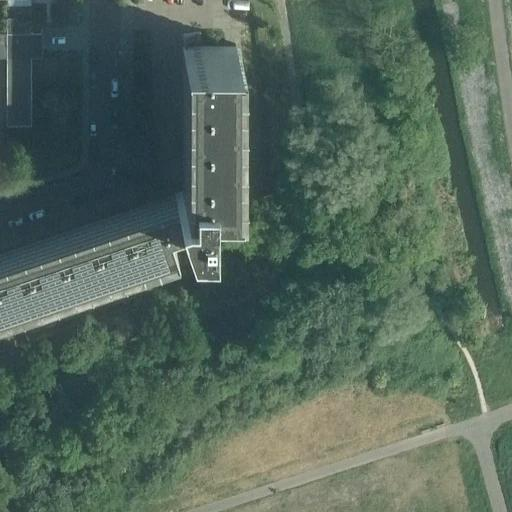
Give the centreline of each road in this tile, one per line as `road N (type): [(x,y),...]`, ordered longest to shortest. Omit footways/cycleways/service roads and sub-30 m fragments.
road 1 (residential): [(0,210),(91,180),(100,162),(105,0)]
road 2 (residential): [(132,276),(0,322)]
